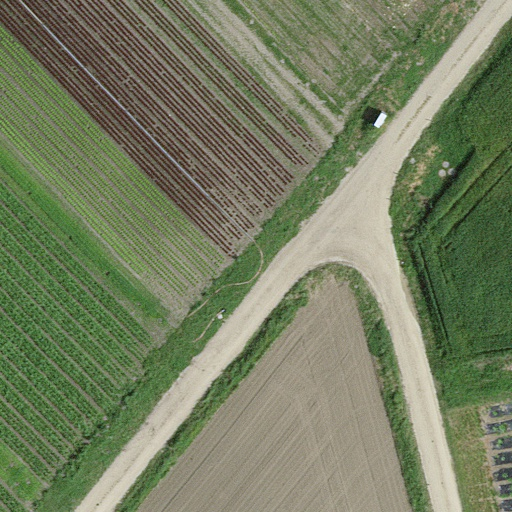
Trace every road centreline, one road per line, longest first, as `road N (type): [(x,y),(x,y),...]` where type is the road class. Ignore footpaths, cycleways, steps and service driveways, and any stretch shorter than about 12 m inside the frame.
road 1 (track): [(491,0),(79,511)]
road 2 (track): [(445,511),(358,162)]
